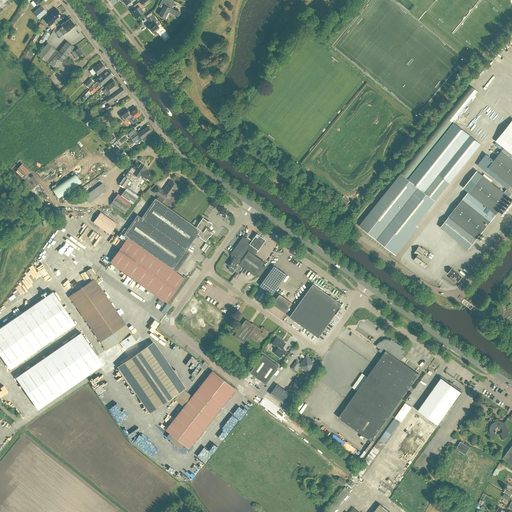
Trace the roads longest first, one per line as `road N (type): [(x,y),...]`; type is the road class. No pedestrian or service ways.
road 1 (unclassified): [(149,61),(205,130),(423,285),(458,295)]
road 2 (secondary): [(253,203),(171,138),(68,0)]
road 3 (unclassified): [(358,299),(315,345),(206,267)]
road 4 (unclassified): [(511,405),(358,299)]
road 5 (secondary): [(511,386),(368,285)]
road 6 (unclassified): [(358,299),(243,216)]
road 7 (secondary): [(368,285),(253,203)]
